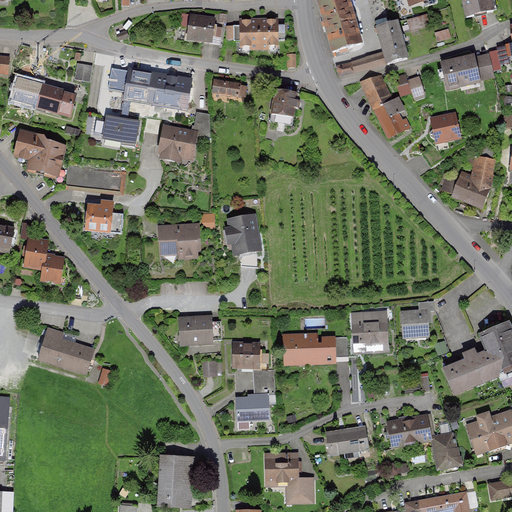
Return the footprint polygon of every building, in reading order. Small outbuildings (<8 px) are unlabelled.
[(362,46),(349,0),(327,0),(317,3),(331,54),(362,46)] [(407,0),(410,9),(430,3),(429,0),(407,0)] [(462,0),(467,19),(494,12),(491,0),(462,0)] [(410,30),(430,27),(428,15),(408,18),(410,30)] [(223,19),(190,16),(187,41),(220,45),(223,19)] [(278,21),(240,22),(241,50),(279,49),(278,21)] [(408,59),(398,22),(376,28),(385,65),(408,59)] [(509,60),(507,49),(491,52),(494,67),(510,64),(509,60)] [(490,54),(440,65),(445,90),(495,79),(493,67),(490,54)] [(92,81),(94,65),(78,63),(77,79),(92,81)] [(194,80),(129,70),(123,107),(189,116),(194,80)] [(401,96),(413,93),(415,99),(426,96),(420,73),(397,79),(401,96)] [(364,84),(388,140),(411,130),(387,75),(364,84)] [(11,106),(41,113),(47,87),(18,80),(11,106)] [(243,84),(214,80),(211,100),(240,103),(243,84)] [(41,113),(71,121),(77,95),(47,87),(41,113)] [(294,123),(298,94),(275,90),(270,120),(294,123)] [(454,113),(429,118),(435,148),(460,144),(454,113)] [(146,119),(112,114),(108,139),(142,145),(146,119)] [(511,115),(505,115),(503,128),(511,129),(511,115)] [(196,132),(162,126),(157,156),(191,162),(196,132)] [(65,147),(34,140),(35,137),(20,134),(15,158),(29,162),(26,173),(57,180),(65,147)] [(127,160),(74,153),(70,190),(122,197),(127,160)] [(473,176),(493,185),(497,159),(476,156),(473,176)] [(453,198),(484,212),(496,186),(493,185),(473,176),(464,172),(453,198)] [(112,209),(87,206),(84,233),(109,236),(112,209)] [(261,252),(255,216),(228,221),(234,257),(261,252)] [(15,227),(0,224),(0,253),(9,255),(15,227)] [(199,227),(158,228),(159,259),(200,258),(199,227)] [(23,245),(21,265),(42,267),(44,247),(23,245)] [(43,260),(40,280),(61,282),(63,262),(43,260)] [(430,312),(400,314),(402,341),(431,339),(430,312)] [(386,313),(352,315),(354,358),(388,357),(386,313)] [(211,318),(177,319),(178,348),(211,347),(211,318)] [(511,383),(511,330),(509,323),(480,335),(485,348),(497,376),(502,388),(511,383)] [(44,347),(38,366),(88,381),(98,345),(48,330),(44,347)] [(285,367),(320,367),(319,334),(284,335),(285,367)] [(446,340),(438,343),(441,353),(449,351),(446,340)] [(261,344),(232,343),(232,370),(260,370),(261,344)] [(454,394),(497,376),(485,348),(442,366),(454,394)] [(219,360),(204,360),(204,376),(219,376),(219,360)] [(101,383),(110,385),(113,369),(103,367),(101,383)] [(423,390),(431,389),(429,373),(421,374),(423,390)] [(0,459),(8,460),(12,397),(0,396),(0,459)] [(268,398),(235,399),(235,422),(269,422),(268,398)] [(511,411),(466,427),(476,457),(511,445),(511,411)] [(430,417),(387,424),(391,450),(434,443),(430,417)] [(367,427),(325,433),(329,457),(370,451),(367,427)] [(435,436),(438,472),(460,470),(456,434),(435,436)] [(300,452),(264,453),(264,485),(300,485),(300,452)] [(192,458),(158,458),(158,510),(193,510),(192,458)] [(511,480),(487,484),(490,501),(511,497),(511,480)] [(469,511),(466,493),(419,502),(420,511),(448,511),(454,511),(469,511)] [(420,511),(419,502),(406,505),(406,511),(420,511)]
